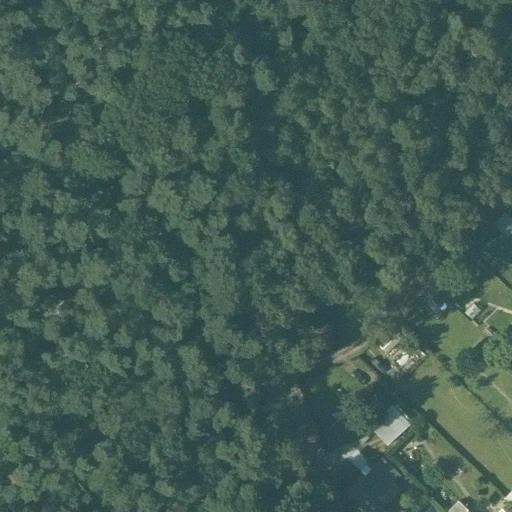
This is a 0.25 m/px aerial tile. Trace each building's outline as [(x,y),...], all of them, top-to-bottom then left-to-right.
[(511,45),(501,53),(511,68),(511,45)] [(490,224),(504,238),(511,229),(511,223),(501,213),(490,224)] [(389,328),(373,342),(380,350),(396,335),(389,328)] [(391,408),(369,429),(387,448),(409,428),(391,408)] [(373,470),(356,454),(347,463),(364,479),(373,470)] [(364,479),(360,484),(370,494),(366,498),(374,506),(400,480),(381,462),(373,470),(364,479)] [(370,494),(360,484),(342,502),(351,511),(380,511),(374,506),(366,498),(370,494)]
